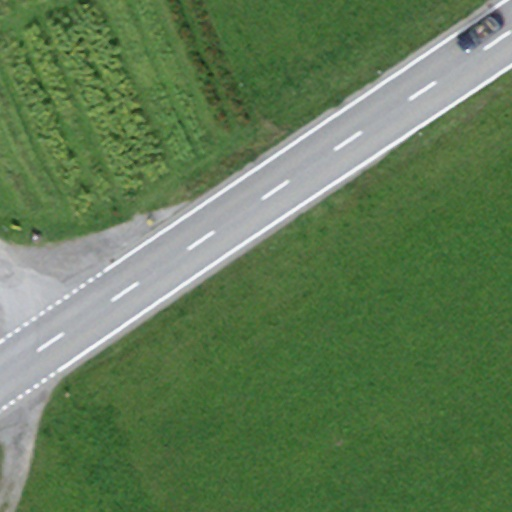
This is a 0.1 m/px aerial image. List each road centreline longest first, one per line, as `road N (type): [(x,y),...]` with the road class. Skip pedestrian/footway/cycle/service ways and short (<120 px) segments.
road 1 (secondary): [(0,399),(511,53)]
road 2 (track): [(21,511),(42,370)]
